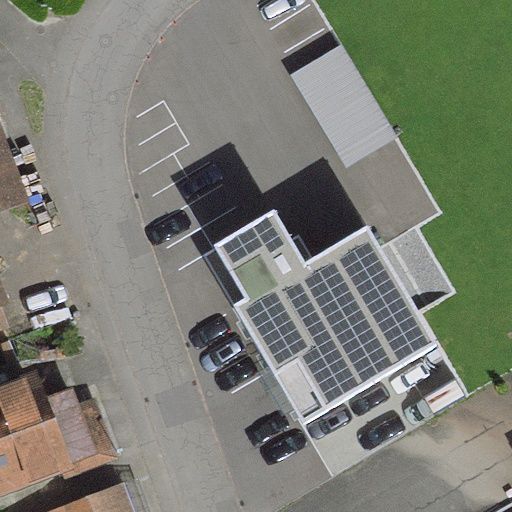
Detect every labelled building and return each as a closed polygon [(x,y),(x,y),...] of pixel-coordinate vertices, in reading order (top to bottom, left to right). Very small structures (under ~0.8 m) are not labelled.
[(357,173),(409,143),(354,49),(302,79),(357,173)] [(304,272),(273,220),(212,256),(310,420),(431,348),(364,237),(304,272)] [(434,226),(398,241),(426,308),(461,294),(434,226)] [(26,385),(0,394),(0,486),(87,454),(65,394),(34,406),(26,385)] [(63,511),(122,511),(116,493),(63,511)]
